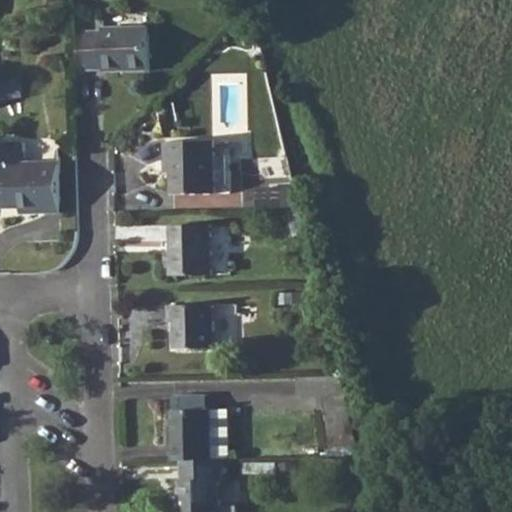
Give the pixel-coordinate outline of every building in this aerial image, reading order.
[(103,29),(88,29),(88,67),(104,67),(105,70),(151,68),(150,26),(103,26),(103,29)] [(0,200),(22,201),(45,200),(45,206),(61,206),(60,156),(27,156),(27,136),(0,136),(0,200)] [(166,143),(166,160),(174,160),(174,173),(174,194),(223,193),(229,192),(228,141),(219,141),(215,141),(166,143)] [(279,205),(279,188),(262,187),(262,204),(279,205)] [(228,223),(172,225),(173,275),(229,273),(228,223)] [(212,304),(167,306),(167,320),(173,320),(174,348),(212,348),(212,304)] [(170,410),(172,460),(180,459),(217,458),(215,410),(209,410),(208,395),(177,395),(178,410),(170,410)] [(217,458),(180,459),(180,511),(222,511),(222,481),(227,482),(227,458),(217,458)]
